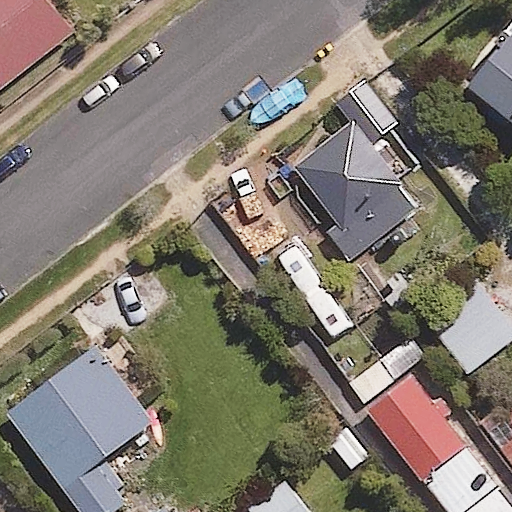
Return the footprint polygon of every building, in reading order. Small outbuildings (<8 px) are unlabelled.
[(0,0),(0,112),(85,45),(49,0),(0,0)] [(511,47),(481,87),(511,110),(511,47)] [(429,203),(382,142),(412,118),(379,75),(340,104),(356,125),(301,168),(344,224),(335,231),(356,259),(429,203)] [(511,343),(511,319),(483,283),(433,321),(473,373),(511,343)] [(161,425),(104,348),(15,414),(87,511),(121,511),(136,501),(108,464),(161,425)] [(511,511),(511,501),(501,487),(506,483),(422,374),(376,409),(454,511),(511,511)] [(511,410),(487,429),(511,462),(511,410)] [(314,511),(296,485),(259,511),(314,511)]
